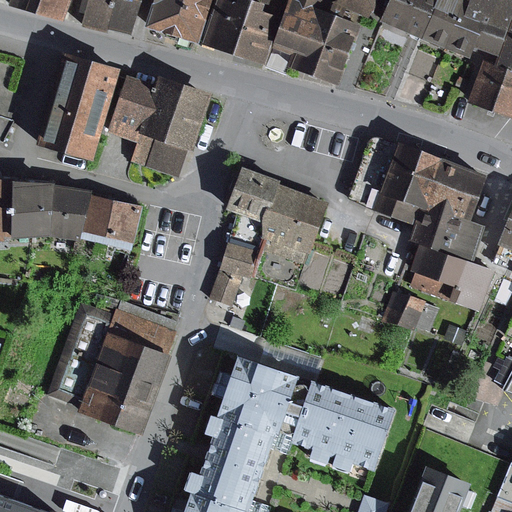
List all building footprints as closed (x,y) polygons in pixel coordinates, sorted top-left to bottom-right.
[(8,8),(62,22),(69,0),(88,0),(80,28),(106,35),(107,31),(130,37),(141,0),(8,0),(10,0),(8,8)] [(153,0),(144,29),(198,46),(212,0),(153,0)] [(231,58),(250,3),(241,0),(236,0),(234,5),(219,0),(214,0),(201,46),(231,58)] [(269,9),(272,0),(219,0),(234,5),(236,0),(241,0),(250,3),(264,8),(269,9)] [(288,0),(271,51),(290,57),(285,70),(338,88),(361,27),(357,26),(361,17),(370,20),(378,0),(288,0)] [(482,62),(467,104),(511,121),(511,0),(464,0),(464,1),(461,0),(389,0),(379,24),(469,60),(474,49),(497,58),(494,66),(482,62)] [(250,3),(231,58),(264,67),(280,20),(262,14),(264,8),(250,3)] [(92,164),(119,71),(63,55),(35,147),(92,164)] [(154,87),(123,76),(104,134),(137,144),(131,163),(179,179),(187,153),(193,155),(212,96),(157,78),(154,87)] [(470,223),(487,178),(442,163),(442,161),(397,145),(377,139),(374,138),(372,139),(370,141),(368,143),(350,195),(350,197),(350,199),(351,201),(353,203),(373,211),(413,226),(407,243),(419,246),(410,273),(415,275),(410,288),(478,312),(495,272),(473,264),(484,228),(470,223)] [(280,183),(242,169),(225,211),(236,215),(228,244),(262,253),(304,266),(307,255),(310,255),(329,205),(280,186),(280,183)] [(0,180),(0,242),(10,244),(10,242),(49,239),(53,189),(53,185),(14,184),(14,181),(0,180)] [(91,194),(53,189),(49,239),(74,242),(79,243),(90,196),(91,194)] [(79,243),(74,242),(72,252),(92,257),(93,247),(110,251),(110,248),(131,252),(140,208),(90,196),(79,243)] [(511,210),(489,265),(511,274),(511,321),(505,336),(511,339),(511,210)] [(262,253),(228,244),(209,299),(232,307),(243,278),(251,281),(252,278),(255,279),(262,253)] [(440,309),(391,292),(381,321),(415,333),(416,329),(430,334),(440,309)] [(140,437),(182,323),(120,300),(114,315),(80,302),(46,397),(79,409),(77,415),(140,437)] [(468,332),(450,325),(444,340),(463,347),(468,332)] [(299,377),(235,356),(229,375),(218,371),(209,398),(221,402),(215,418),(206,415),(199,435),(212,439),(207,454),(199,478),(186,473),(179,492),(189,496),(183,511),(267,511),(268,510),(251,505),(261,473),(269,451),(287,457),(291,446),(310,452),(305,467),(325,474),(330,457),(335,459),(330,473),(348,479),(352,467),(375,474),(396,411),(309,382),(307,391),(296,387),(299,377)] [(511,374),(503,392),(511,395),(511,374)] [(35,388),(15,380),(12,391),(31,398),(35,388)] [(511,463),(498,498),(511,503),(511,463)] [(456,511),(467,486),(426,470),(409,511),(456,511)] [(49,511),(0,495),(0,511),(49,511)] [(364,496),(358,511),(387,511),(390,504),(364,496)]
